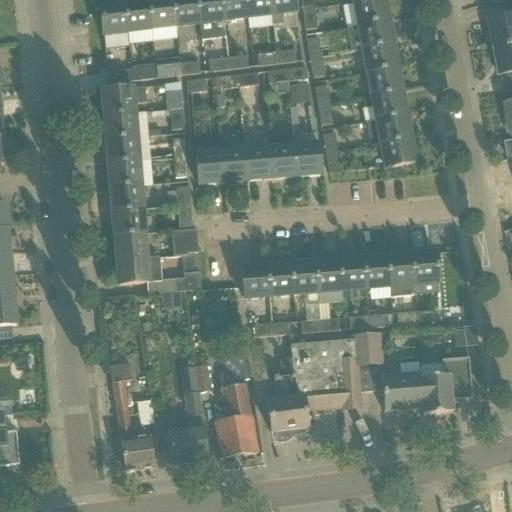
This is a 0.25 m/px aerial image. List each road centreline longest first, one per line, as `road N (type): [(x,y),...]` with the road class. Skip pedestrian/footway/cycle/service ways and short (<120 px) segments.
road 1 (residential): [(87,511),(40,0)]
road 2 (tertiary): [(162,511),(422,480),(511,458)]
road 3 (residential): [(207,228),(482,205)]
road 4 (residential): [(444,0),(482,205)]
road 5 (residential): [(482,205),(511,383)]
